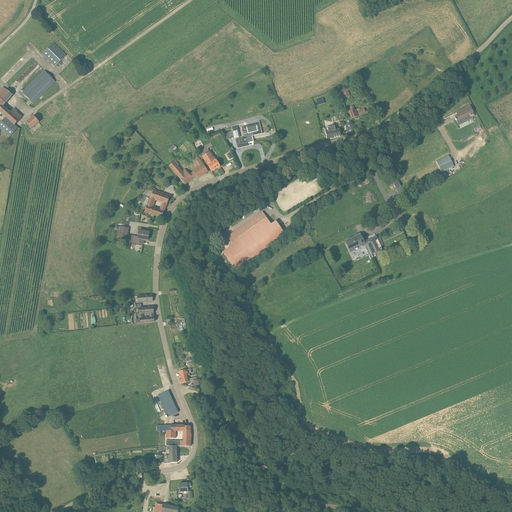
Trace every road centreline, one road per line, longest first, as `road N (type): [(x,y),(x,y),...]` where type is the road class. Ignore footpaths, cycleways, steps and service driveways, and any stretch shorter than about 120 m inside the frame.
road 1 (unclassified): [(55,511),(117,479),(179,467),(193,453),(194,429),(155,292),(159,239),(180,198),(376,129),(511,17)]
road 2 (unclassified): [(23,124),(191,0)]
road 3 (track): [(320,501),(280,481),(202,395),(179,391)]
road 4 (track): [(0,257),(23,124)]
